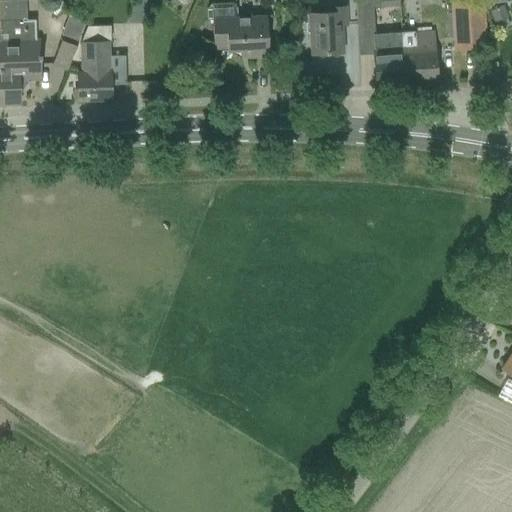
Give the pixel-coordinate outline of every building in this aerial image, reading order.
[(18,80),(39,79),(38,41),(27,41),(26,0),(0,0),(0,39),(0,40),(2,104),(19,103),(18,80)] [(358,31),(373,30),(373,8),(380,8),(379,0),(365,0),(356,4),(357,7),(356,7),(358,31)] [(486,48),(483,0),(474,0),(451,1),(454,51),(486,48)] [(253,57),(268,57),(267,16),(238,18),(237,7),(232,3),(211,3),(208,7),(208,17),(212,18),(213,43),(226,43),(227,51),(252,50),(253,57)] [(503,5),(489,11),(494,23),(508,17),(503,5)] [(342,53),(340,25),(347,24),(346,6),(329,7),(329,11),(309,12),(312,54),(342,53)] [(77,36),(82,18),(67,15),(63,32),(77,36)] [(405,85),(436,82),(432,32),(403,33),(405,85)] [(403,33),(373,35),(373,47),(376,86),(405,85),(403,33)] [(67,71),(74,52),(76,46),(61,40),(52,65),(67,71)] [(78,101),(110,100),(109,72),(108,72),(108,61),(110,61),(110,41),(81,42),(82,72),(77,72),(78,101)] [(511,353),(501,370),(511,377),(511,353)]
